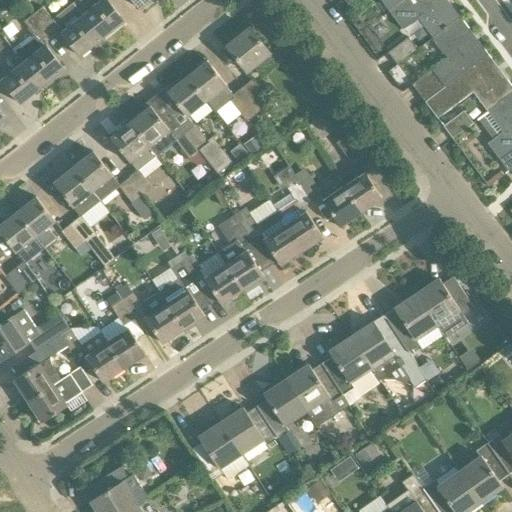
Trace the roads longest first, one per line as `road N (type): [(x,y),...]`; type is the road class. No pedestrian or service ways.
road 1 (residential): [(21,481),(457,192)]
road 2 (residential): [(0,175),(218,0)]
road 3 (residential): [(457,192),(312,0)]
